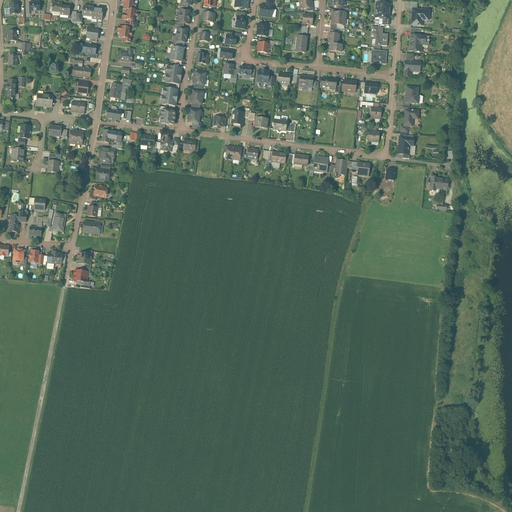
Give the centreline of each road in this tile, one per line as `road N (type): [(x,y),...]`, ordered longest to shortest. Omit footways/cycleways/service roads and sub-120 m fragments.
road 1 (track): [(304,511),(340,286),(383,157)]
road 2 (residential): [(178,131),(383,157),(394,73)]
road 3 (unclassified): [(17,511),(71,247)]
road 4 (residential): [(178,131),(197,0)]
road 5 (residential): [(71,247),(94,121)]
road 6 (residential): [(317,67),(251,61),(254,0)]
road 7 (residential): [(94,121),(112,0)]
